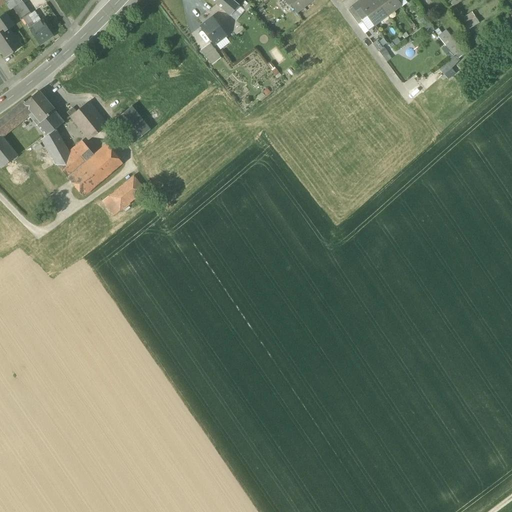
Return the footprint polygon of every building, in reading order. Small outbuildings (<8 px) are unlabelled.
[(10,10),(13,8),(22,2),(20,0),(14,0),(7,5),(10,10)] [(233,0),(220,0),(216,4),(230,16),(236,9),(238,6),(239,5),(238,4),(233,0)] [(290,4),(296,13),(312,0),(284,0),(288,6),(290,4)] [(380,19),(386,14),(375,0),(361,0),(357,3),(368,17),(374,25),(381,20),(380,19)] [(375,0),(386,14),(392,10),(393,11),(400,6),(397,2),(396,0),(375,0)] [(13,8),(21,21),(23,19),(28,16),(31,14),(22,2),(13,8)] [(347,10),(358,25),(362,22),(368,17),(357,3),(347,10)] [(236,9),(230,16),(236,21),(244,11),(238,6),(236,9)] [(456,8),(451,12),(456,19),(460,16),(456,8)] [(31,14),(28,16),(34,25),(41,21),(34,11),(31,14)] [(472,12),(457,21),(464,32),(479,23),(472,12)] [(0,17),(0,29),(10,22),(5,15),(0,17)] [(29,29),(34,25),(28,16),(23,19),(29,29)] [(368,30),(374,25),(368,17),(362,22),(368,30)] [(201,26),(214,44),(225,36),(212,18),(201,26)] [(41,20),(41,21),(34,25),(29,29),(40,44),(52,36),(41,20)] [(362,22),(358,25),(365,34),(369,31),(368,30),(362,22)] [(428,22),(422,26),(429,35),(435,30),(428,22)] [(0,32),(0,48),(5,56),(19,47),(7,28),(0,32)] [(446,30),(438,36),(440,38),(446,46),(454,56),(461,51),(446,30)] [(225,36),(214,44),(219,51),(230,43),(225,36)] [(446,46),(440,38),(436,42),(441,49),(446,46)] [(373,44),(378,52),(383,48),(378,40),(373,44)] [(211,65),(221,58),(210,44),(200,51),(211,65)] [(446,46),(441,49),(450,61),(454,57),(454,56),(446,46)] [(383,48),(378,52),(383,58),(388,54),(383,48)] [(461,51),(454,56),(454,57),(457,61),(464,54),(461,51)] [(388,54),(383,58),(386,62),(391,58),(388,54)] [(454,57),(450,61),(439,70),(443,75),(458,62),(457,61),(454,57)] [(28,115),(37,126),(54,111),(38,92),(25,103),(24,102),(22,103),(30,113),(28,115)] [(22,103),(0,121),(0,123),(7,132),(28,115),(30,113),(22,103)] [(70,116),(89,140),(106,127),(87,103),(75,112),(72,109),(67,113),(70,116)] [(115,119),(134,143),(150,130),(131,106),(115,119)] [(64,122),(54,111),(37,126),(46,136),(54,129),(55,130),(64,122)] [(55,164),(68,178),(94,156),(82,141),(68,153),(55,130),(54,129),(46,136),(42,139),(55,164)] [(17,156),(1,137),(0,135),(0,165),(2,168),(17,156)] [(108,145),(94,156),(68,178),(83,197),(123,164),(108,145)] [(102,202),(113,215),(144,191),(133,177),(102,202)]
